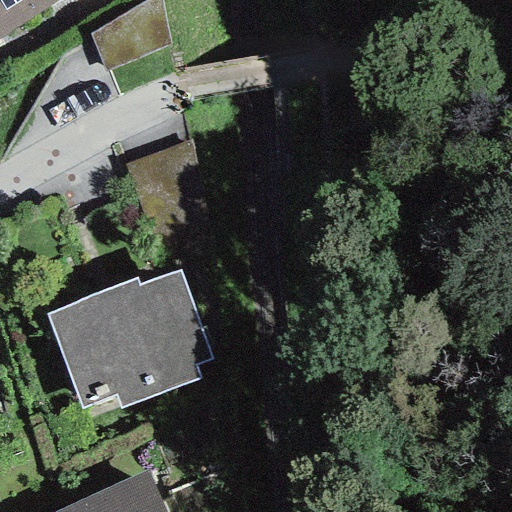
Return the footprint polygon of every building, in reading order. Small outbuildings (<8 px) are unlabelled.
[(0,0),(0,35),(56,0),(64,0),(68,5),(75,0),(0,0)] [(160,0),(149,0),(89,35),(103,74),(170,43),(160,0)] [(189,142),(124,162),(148,237),(213,217),(189,142)] [(211,360),(178,271),(138,286),(134,277),(44,311),(80,408),(113,395),(119,410),(200,380),(195,366),(211,360)] [(165,511),(147,471),(53,511),(165,511)]
